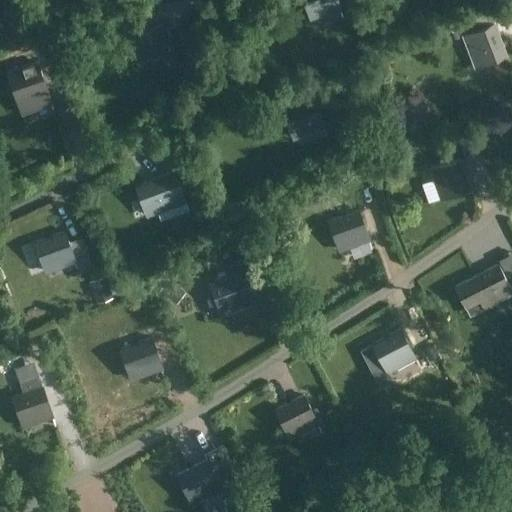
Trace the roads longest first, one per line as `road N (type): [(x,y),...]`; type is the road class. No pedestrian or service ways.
road 1 (residential): [(10,511),(328,323),(511,190)]
road 2 (residential): [(217,0),(214,48),(176,117),(0,218)]
